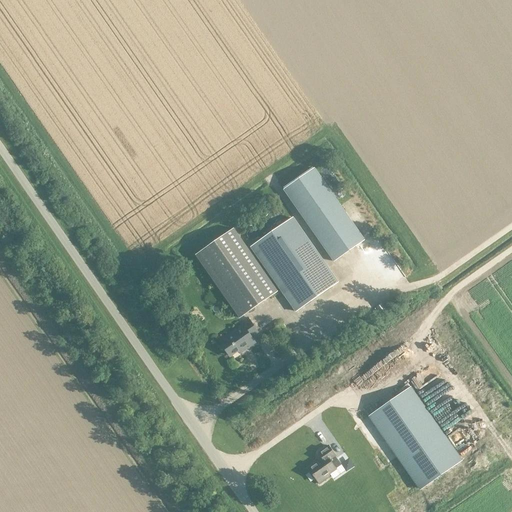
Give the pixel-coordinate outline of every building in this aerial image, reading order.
[(364,240),(325,185),(315,169),(284,190),(295,206),(334,262),(364,240)] [(337,283),(292,219),(253,247),(297,311),(337,283)] [(278,292),(234,229),(196,255),(240,318),(278,292)] [(258,332),(248,318),(241,323),(242,325),(219,341),(225,350),(226,350),(228,350),(232,356),(241,350),(243,352),(249,348),(248,345),(254,341),(251,336),(258,332)] [(268,334),(276,353),(286,348),(278,329),(268,334)] [(306,340),(313,337),(310,329),(303,332),(306,340)] [(424,373),(413,380),(458,456),(469,450),(424,373)] [(421,489),(461,461),(411,389),(371,417),(421,489)] [(477,439),(486,433),(482,428),(474,435),(477,439)] [(341,465),(336,457),(329,446),(319,453),(323,459),(309,469),(315,478),(314,478),(317,483),(318,482),(320,484),(331,476),(329,473),(335,469),(336,470),(336,469),(336,468),(341,465)]
